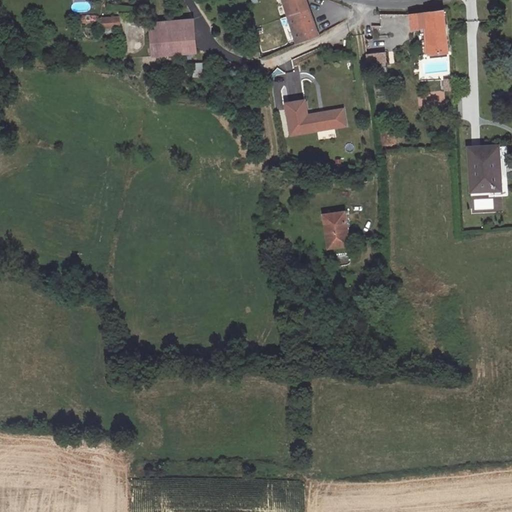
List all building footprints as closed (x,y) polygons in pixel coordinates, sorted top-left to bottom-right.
[(90,11),(88,0),(73,0),(75,12),(90,11)] [(281,0),(296,43),(316,36),(303,0),(281,0)] [(428,54),(446,52),(442,12),(435,12),(410,15),(411,29),(426,28),(428,54)] [(122,28),(121,16),(103,17),(104,30),(122,28)] [(190,19),(147,24),(151,52),(194,46),(190,19)] [(385,45),(366,48),(367,56),(386,53),(385,45)] [(205,77),(205,63),(194,63),(194,77),(205,77)] [(304,101),(285,104),(290,135),(327,130),(324,113),(307,116),(304,101)] [(343,111),(324,113),(327,130),(346,127),(343,111)] [(503,150),(476,151),(476,162),(472,162),(473,192),(492,192),(492,189),(505,188),(505,172),(497,172),(496,163),(504,163),(503,150)] [(490,209),(490,199),(475,200),(475,210),(490,209)] [(326,208),(328,243),(349,242),(347,208),(326,208)]
